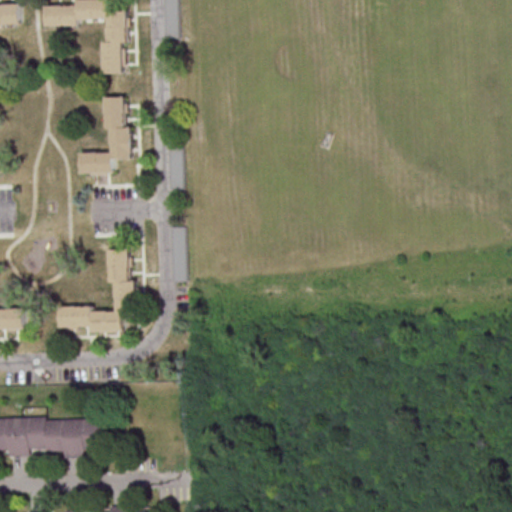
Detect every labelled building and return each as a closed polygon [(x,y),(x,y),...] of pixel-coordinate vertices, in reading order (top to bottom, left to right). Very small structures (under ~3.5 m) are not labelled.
[(50,25),(83,24),(83,18),(111,17),(112,40),(106,40),(107,72),(129,72),(128,41),(132,41),(130,0),(80,0),(81,4),(49,4),(50,25)] [(0,23),(24,23),(24,3),(0,3),(0,23)] [(114,152),(84,152),(84,172),(118,172),(118,158),(136,158),(136,126),(129,126),(128,95),(109,95),(109,128),(114,128),(114,152)] [(185,188),(183,147),(171,148),(173,188),(185,188)] [(64,305),(64,326),(96,325),(96,331),(129,330),(129,324),(138,324),(138,279),(133,279),(133,248),(113,248),(113,281),(119,281),(120,310),(97,310),(97,305),(64,305)] [(29,307),(0,307),(0,328),(30,328),(29,307)] [(0,449),(12,449),(13,455),(33,454),(33,448),(50,447),(50,451),(67,450),(68,456),(106,455),(105,417),(50,419),(50,416),(0,416),(0,449)]
